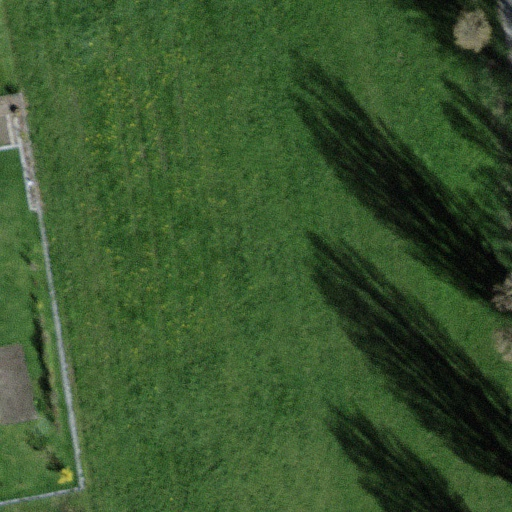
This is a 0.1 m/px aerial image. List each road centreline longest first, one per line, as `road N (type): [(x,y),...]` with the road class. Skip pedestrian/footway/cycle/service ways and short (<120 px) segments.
road 1 (motorway): [(69,0),(150,511)]
road 2 (motorway): [(279,511),(199,0)]
